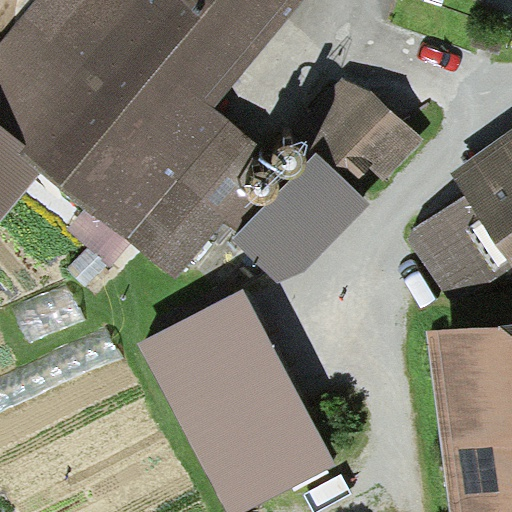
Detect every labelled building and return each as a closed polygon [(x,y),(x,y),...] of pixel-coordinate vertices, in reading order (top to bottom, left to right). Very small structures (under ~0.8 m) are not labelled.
[(50,0),(0,60),(0,137),(164,272),(266,148),(220,110),(309,0),(50,0)] [(348,75),(290,134),(318,160),(232,250),(282,297),(368,206),(349,188),(366,171),(381,185),(420,145),(348,75)] [(511,274),(511,136),(452,175),(469,203),(415,238),(456,301),(508,268),(511,274)] [(267,511),(339,475),(246,299),(144,352),(229,511),(267,511)] [(511,511),(511,330),(428,340),(448,511),(511,511)]
